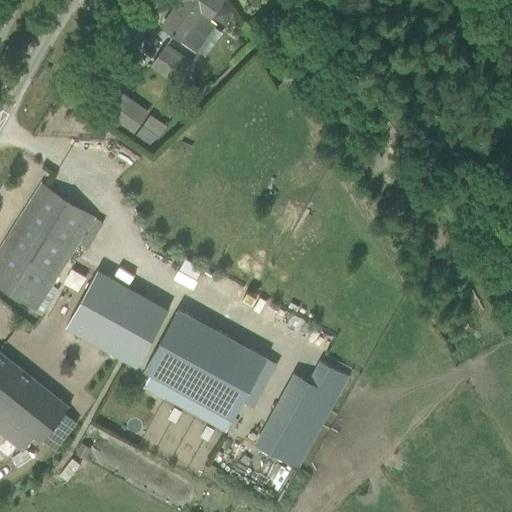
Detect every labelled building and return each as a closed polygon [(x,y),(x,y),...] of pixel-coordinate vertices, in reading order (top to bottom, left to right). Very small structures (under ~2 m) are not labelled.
[(179,0),(180,0),(162,26),(196,51),(214,25),(208,20),(222,0),(179,0)] [(151,65),(177,84),(192,64),(166,45),(151,65)] [(120,99),(123,95),(115,90),(101,109),(132,132),(147,113),(137,105),(134,109),(120,99)] [(143,123),(135,133),(149,143),(158,134),(143,123)] [(0,249),(0,285),(1,286),(36,308),(94,217),(42,184),(0,249)] [(511,216),(503,200),(473,216),(483,235),(492,230),(510,262),(511,260),(511,216)] [(96,279),(68,329),(124,361),(137,369),(169,313),(99,273),(96,279)] [(267,357),(178,308),(143,370),(150,374),(143,388),(163,399),(171,385),(233,419),(267,357)] [(0,431),(23,450),(34,436),(41,441),(69,406),(0,351),(0,431)] [(337,396),(347,377),(321,362),(310,381),(337,396)] [(173,408),(167,419),(175,423),(181,412),(173,408)] [(206,426),(200,437),(208,441),(214,430),(206,426)] [(81,444),(75,453),(84,459),(90,449),(81,444)]
